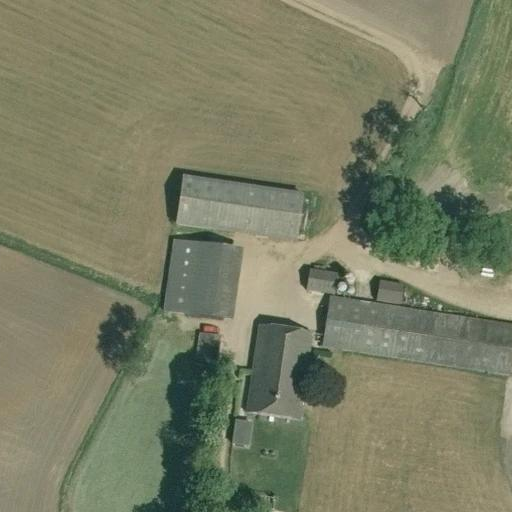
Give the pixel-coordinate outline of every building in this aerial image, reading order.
[(294,243),(301,197),(183,180),(176,226),(294,243)] [(172,243),(161,313),(230,322),(242,252),(172,243)] [(334,296),(337,276),(309,272),(306,292),(334,296)] [(370,292),(393,294),(395,275),(371,273),(370,292)] [(508,376),(511,349),(511,326),(330,299),(322,348),(508,376)] [(297,421),(310,335),(259,327),(246,414),(297,421)] [(198,335),(195,357),(195,361),(195,362),(217,365),(220,337),(198,335)] [(129,373),(124,390),(137,394),(142,376),(129,373)]
